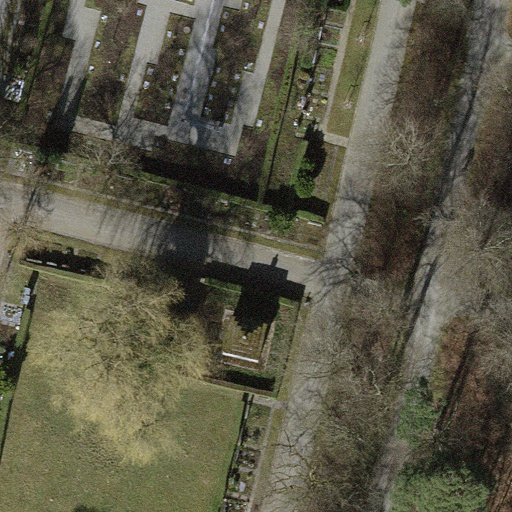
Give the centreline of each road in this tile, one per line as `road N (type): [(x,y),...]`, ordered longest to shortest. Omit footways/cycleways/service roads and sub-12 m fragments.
road 1 (track): [(0,214),(14,206),(336,283),(283,511)]
road 2 (track): [(388,511),(503,0)]
road 3 (track): [(399,0),(336,283)]
